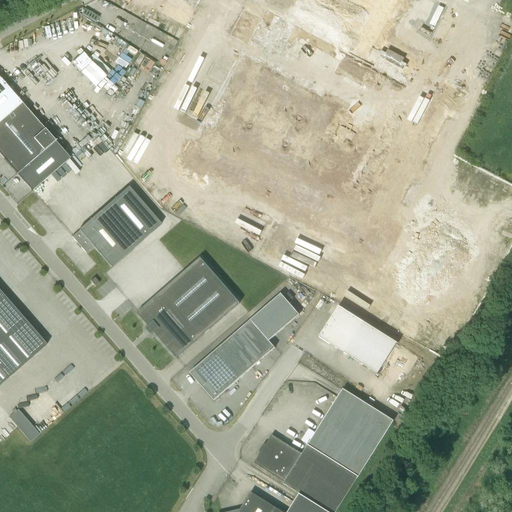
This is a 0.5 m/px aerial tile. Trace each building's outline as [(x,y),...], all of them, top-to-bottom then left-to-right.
[(171,0),(196,12),(202,0),(171,0)] [(415,166),(455,76),(417,59),(416,62),(375,44),(394,0),(335,0),(360,11),(346,42),(266,6),(264,12),(240,2),(192,112),(203,117),(181,166),(376,251),(372,259),(384,265),(404,220),(387,213),(401,183),(407,186),(416,166),(415,166)] [(96,23),(99,17),(85,9),(81,14),(96,23)] [(75,57),(49,80),(68,103),(95,79),(75,57)] [(0,124),(23,104),(22,104),(0,78),(0,124)] [(115,101),(95,79),(68,103),(81,118),(88,125),(115,101)] [(49,80),(22,104),(23,104),(54,141),(56,140),(81,118),(49,80)] [(0,154),(17,174),(54,141),(23,104),(0,124),(0,154)] [(56,140),(54,141),(17,174),(16,175),(17,174),(32,191),(70,159),(55,142),(56,141),(56,140)] [(80,230),(72,237),(86,254),(94,247),(112,267),(161,224),(128,187),(79,229),(80,230)] [(177,358),(240,303),(201,258),(137,313),(177,358)] [(95,286),(99,283),(95,278),(91,281),(95,286)] [(0,385),(47,345),(0,291),(0,385)] [(251,320),(269,341),(299,315),(281,294),(251,320)] [(378,374),(397,343),(339,306),(319,337),(378,374)] [(275,348),(269,341),(251,320),(190,373),(214,401),(275,348)] [(308,445),(359,477),(394,421),(343,389),(308,445)] [(9,417),(30,442),(39,434),(18,410),(9,417)] [(272,435),(254,463),(285,482),(284,484),(300,494),(294,502),(309,511),(336,511),(359,477),(308,445),(303,454),(272,435)] [(228,511),(309,511),(294,502),(288,511),(282,511),(251,492),(238,511),(234,511),(228,511)]
